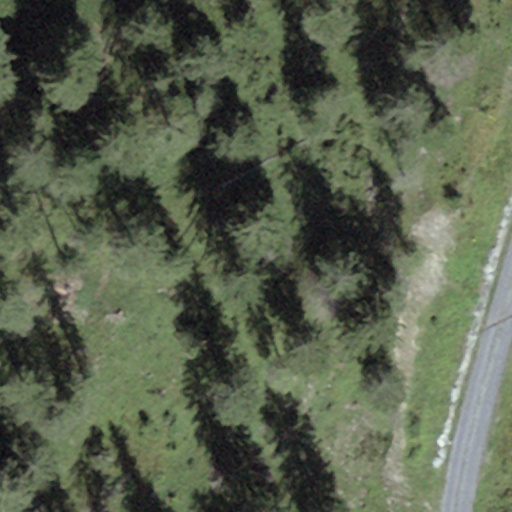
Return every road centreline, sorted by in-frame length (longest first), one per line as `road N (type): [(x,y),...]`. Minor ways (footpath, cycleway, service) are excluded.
road 1 (primary): [(424,511),(218,302),(0,34)]
road 2 (track): [(511,306),(481,362),(473,511)]
